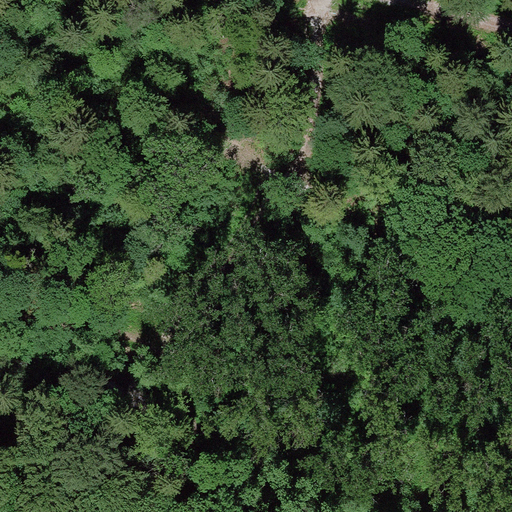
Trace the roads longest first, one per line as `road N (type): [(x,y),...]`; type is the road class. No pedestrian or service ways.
road 1 (unknown): [(190,283),(230,262),(314,183),(334,126),(335,0)]
road 2 (track): [(210,511),(209,443),(160,335)]
